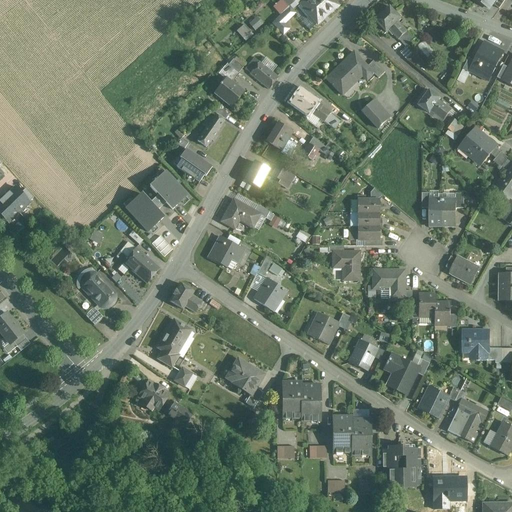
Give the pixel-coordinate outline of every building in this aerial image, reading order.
[(288,8),(293,3),(297,0),(282,0),(282,1),(288,8)] [(306,0),(300,5),(303,8),(303,9),(317,25),(337,7),(331,0),(306,0)] [(475,0),(489,9),(492,5),(495,0),(475,0)] [(495,0),(492,5),(499,9),(505,0),(495,0)] [(290,8),(280,17),(279,19),(284,24),(294,14),(295,13),(290,8)] [(385,13),(384,11),(383,11),(379,15),(381,17),(376,22),(386,33),(387,33),(390,30),(398,40),(407,32),(398,23),(401,20),(390,8),(385,13)] [(256,31),(263,24),(257,17),(250,24),(256,31)] [(273,24),(275,25),(275,26),(283,34),(288,29),(279,19),(273,24)] [(399,40),(401,43),(406,48),(417,38),(410,30),(407,32),(407,33),(399,40)] [(485,39),(479,50),(468,72),(484,80),(501,47),(485,39)] [(472,52),(467,62),(463,69),(468,72),(477,55),(473,52),(472,52)] [(354,53),(337,70),(326,80),(343,96),(341,93),(360,74),(366,81),(373,75),(374,74),(354,53)] [(259,63),(255,59),(254,59),(245,70),(250,74),(259,63)] [(239,73),(241,71),(241,70),(243,68),(233,60),(228,65),(238,74),(239,73)] [(368,67),(369,69),(374,74),(374,75),(379,79),(385,73),(374,62),(368,67)] [(278,78),(272,74),(272,73),(259,63),(250,75),(268,89),(269,90),(278,78)] [(511,63),(503,82),(511,86),(511,63)] [(227,64),(226,65),(218,76),(224,81),(225,81),(225,80),(226,80),(231,84),(239,74),(227,64)] [(502,81),(503,81),(503,80),(509,69),(503,66),(497,79),(502,81)] [(226,80),(219,89),(217,91),(226,99),(225,101),(232,107),(243,94),(226,80)] [(305,118),(306,117),(307,116),(308,117),(310,113),(314,116),(320,107),(316,104),(317,103),(300,91),(291,105),(300,111),(299,113),(299,114),(305,118)] [(430,91),(421,103),(419,106),(429,114),(431,112),(444,121),(451,111),(439,101),(440,99),(430,91)] [(378,130),(386,122),(391,118),(374,100),(362,112),(378,130)] [(324,123),(327,119),(327,118),(330,114),(320,107),(314,116),(324,123)] [(332,114),(325,122),(334,129),(341,121),(332,114)] [(466,115),(464,118),(463,119),(472,125),(475,121),(466,115)] [(218,137),(215,135),(224,122),(215,116),(197,142),(206,148),(211,140),(214,142),(218,137)] [(452,133),(455,129),(459,124),(451,118),(445,128),(452,133)] [(282,152),(281,153),(280,154),(288,158),(290,158),(296,147),(296,145),(288,140),(292,133),(285,129),(283,132),(276,127),(267,142),(282,151),(282,152)] [(193,128),(192,129),(185,135),(190,139),(195,131),(193,128)] [(497,147),(486,138),(476,129),(461,147),(483,165),(497,147)] [(308,146),(314,149),(325,156),(328,150),(313,138),(308,146)] [(176,144),(184,150),(188,143),(182,139),(176,144)] [(302,155),(309,160),(312,162),(318,152),(308,146),(302,155)] [(195,156),(186,150),(179,159),(179,160),(181,160),(181,161),(176,167),(199,183),(204,176),(205,177),(212,168),(203,162),(203,161),(202,161),(195,156)] [(501,153),(498,156),(498,157),(493,162),(501,169),(507,158),(501,153)] [(254,163),(254,164),(244,181),(259,190),(269,172),(255,164),(254,163)] [(277,168),(275,172),(272,177),(281,183),(287,173),(277,168)] [(165,173),(150,188),(156,195),(157,194),(159,196),(149,205),(147,203),(148,202),(142,195),(126,209),(148,233),(163,219),(156,212),(166,204),(172,211),(187,197),(165,173)] [(285,189),(286,188),(292,176),(287,173),(279,186),(285,189)] [(501,182),(498,180),(496,179),(490,188),(495,191),(501,182)] [(511,185),(504,179),(503,180),(495,192),(509,202),(511,197),(511,185)] [(370,193),(370,198),(370,201),(379,201),(383,196),(374,189),(370,193)] [(455,201),(455,209),(463,209),(463,195),(463,194),(455,194),(455,201)] [(429,226),(441,227),(442,226),(442,201),(442,195),(439,195),(439,201),(429,201),(429,204),(429,209),(429,226)] [(442,195),(442,196),(442,201),(443,201),(443,202),(442,227),(455,226),(455,201),(446,201),(446,195),(442,195)] [(260,216),(239,204),(233,201),(221,223),(230,228),(235,219),(252,229),(260,216)] [(357,214),(376,214),(379,214),(379,201),(360,201),(357,201),(357,214)] [(269,213),(266,211),(265,211),(257,206),(254,212),(260,216),(266,219),(269,213)] [(379,214),(372,214),(357,214),(357,227),(368,228),(371,228),(371,222),(379,222),(379,214)] [(379,228),(378,228),(350,228),(350,241),(379,241),(379,228)] [(129,236),(138,244),(138,245),(139,245),(143,240),(133,231),(129,236)] [(160,236),(152,244),(165,257),(173,249),(160,236)] [(237,264),(244,251),(219,237),(208,257),(208,258),(208,259),(226,269),(227,268),(232,271),(236,264),(237,264)] [(244,252),(245,252),(246,253),(249,254),(252,249),(240,242),(237,247),(244,251),(244,252)] [(146,284),(149,281),(159,269),(136,249),(135,249),(128,259),(120,252),(116,258),(123,264),(123,265),(146,284)] [(342,281),(349,281),(358,281),(359,253),(334,253),(333,253),(332,253),(332,268),(342,268),(342,281)] [(449,275),(451,276),(471,286),(480,269),(458,257),(449,275)] [(451,271),(456,261),(451,258),(446,269),(451,271)] [(264,278),(264,277),(264,276),(270,265),(264,262),(258,275),(264,278)] [(269,272),(282,277),(285,270),(273,264),(269,272)] [(404,301),(404,294),(404,293),(404,271),(373,272),(373,291),(389,290),(390,302),(404,301)] [(116,294),(115,294),(96,274),(96,275),(90,280),(89,279),(88,278),(86,279),(88,282),(89,282),(82,288),(101,308),(101,309),(101,308),(116,295),(116,294)] [(511,275),(504,275),(503,275),(499,275),(499,288),(511,288),(511,275)] [(286,293),(277,287),(267,280),(254,301),(270,312),(278,300),(278,299),(281,301),(286,293)] [(179,285),(175,293),(174,293),(169,302),(183,311),(185,308),(195,314),(202,303),(192,297),(193,294),(179,285)] [(499,301),(508,301),(511,301),(511,288),(500,288),(499,288),(499,289),(499,301)] [(404,292),(404,301),(404,302),(403,302),(403,304),(412,303),(412,292),(404,292)] [(434,316),(434,310),(434,295),(418,295),(418,313),(418,316),(434,316)] [(220,306),(219,306),(212,301),(209,305),(217,310),(220,306)] [(450,304),(445,304),(444,304),(434,304),(434,324),(450,324),(450,304)] [(103,317),(97,311),(95,309),(86,317),(86,318),(93,325),(94,326),(103,317)] [(6,314),(0,319),(0,335),(4,340),(5,339),(10,345),(11,344),(23,335),(6,314)] [(328,346),(331,340),(339,324),(318,314),(314,323),(316,325),(310,338),(328,346)] [(343,315),(340,320),(338,324),(339,324),(337,327),(343,330),(349,318),(343,315)] [(157,349),(161,351),(161,352),(162,352),(158,360),(171,368),(178,357),(177,356),(191,331),(174,321),(157,349)] [(463,353),(468,353),(476,353),(476,361),(487,361),(487,353),(489,353),(489,331),(463,331),(463,353)] [(377,350),(361,342),(360,341),(349,363),(366,372),(377,350)] [(373,358),(379,361),(385,350),(378,347),(377,350),(373,358)] [(489,349),(489,358),(489,359),(489,361),(495,361),(495,364),(501,364),(501,349),(489,349)] [(423,354),(421,358),(429,362),(432,358),(423,354)] [(419,369),(393,356),(391,355),(387,363),(386,363),(385,366),(384,370),(392,374),(386,387),(405,396),(419,369)] [(429,364),(420,360),(416,367),(419,369),(416,374),(423,377),(429,364)] [(232,385),(242,391),(243,392),(250,396),(263,376),(238,361),(230,374),(236,378),(232,385)] [(175,382),(184,388),(191,375),(182,369),(175,382)] [(189,391),(194,382),(196,378),(192,375),(184,388),(189,391)] [(141,405),(151,411),(154,407),(159,410),(168,395),(162,391),(162,390),(161,389),(156,386),(155,387),(148,382),(139,397),(143,401),(141,405)] [(301,420),(301,408),(301,386),(301,383),(282,383),(282,400),(282,420),(301,420)] [(320,386),(317,386),(301,386),(301,420),(301,423),(320,422),(320,386)] [(449,397),(428,387),(418,410),(439,420),(448,399),(449,397)] [(460,391),(454,388),(449,397),(448,399),(455,402),(460,391)] [(250,396),(249,398),(245,404),(254,409),(263,394),(255,389),(251,396),(250,396)] [(455,402),(460,405),(462,400),(463,401),(466,394),(460,391),(455,402)] [(511,404),(501,398),(498,405),(510,412),(511,409),(511,404)] [(469,415),(459,437),(472,443),(476,435),(473,434),(479,421),(482,423),(487,412),(463,401),(462,400),(460,405),(458,410),(469,415)] [(174,404),(173,405),(167,415),(185,427),(192,416),(174,404)] [(447,432),(459,437),(469,415),(458,410),(447,432)] [(332,417),(332,438),(332,454),(351,454),(351,420),(351,417),(332,417)] [(370,420),(356,420),(355,420),(351,420),(351,454),(351,457),(370,457),(370,420)] [(511,446),(511,427),(503,423),(490,448),(507,457),(511,446)] [(294,459),(294,454),(293,447),(277,448),(277,460),(294,459)] [(326,447),(320,447),(309,448),(309,459),(326,459),(326,447)] [(404,448),(399,448),(387,448),(387,460),(382,460),(382,484),(386,484),(386,488),(397,488),(397,460),(399,460),(399,455),(404,455),(404,448)] [(416,450),(405,450),(404,451),(404,471),(401,472),(401,488),(414,488),(414,485),(420,485),(419,456),(416,456),(416,450)] [(449,510),(449,502),(466,501),(465,497),(465,484),(465,479),(432,480),(432,502),(434,502),(434,511),(449,510)] [(344,494),(344,491),(344,482),(327,482),(327,485),(327,494),(344,494)] [(376,482),(363,482),(359,482),(359,493),(372,494),(376,493),(376,482)] [(465,484),(465,497),(476,497),(476,484),(465,484)]
